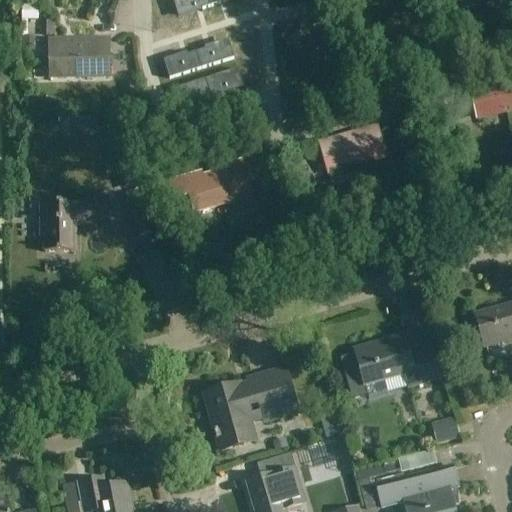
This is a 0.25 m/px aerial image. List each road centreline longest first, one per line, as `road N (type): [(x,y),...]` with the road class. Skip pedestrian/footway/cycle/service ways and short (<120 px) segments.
road 1 (unclassified): [(511,246),(141,351)]
road 2 (residential): [(425,108),(298,141),(284,136),(273,120),(261,9)]
road 3 (residential): [(0,456),(143,424),(141,351)]
road 4 (unclassified): [(141,351),(2,392)]
